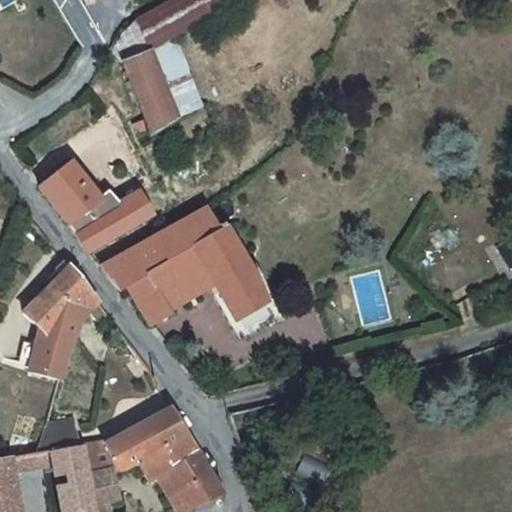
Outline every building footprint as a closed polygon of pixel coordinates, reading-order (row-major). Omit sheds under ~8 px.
[(122,63),(149,52),(176,119),(201,108),(172,36),(216,12),(227,6),(223,0),(173,0),(134,21),(122,32),(111,51),(122,63)] [(176,119),(149,52),(122,63),(150,134),(176,119)] [(71,163),(39,188),(75,235),(86,252),(88,253),(152,215),(138,192),(117,204),(119,208),(111,213),(99,199),(71,163)] [(108,192),(99,199),(111,213),(119,208),(117,204),(108,192)] [(202,211),(100,268),(120,292),(127,288),(149,326),(170,314),(169,313),(160,299),(205,273),(213,288),(212,289),(242,341),(272,323),(267,309),(255,278),(225,226),(215,232),(202,211)] [(511,245),(500,253),(511,275),(511,245)] [(64,261),(44,281),(50,286),(68,266),(64,261)] [(82,319),(97,302),(68,266),(50,286),(22,314),(38,328),(67,354),(82,319)] [(205,273),(160,299),(169,313),(182,306),(178,299),(197,289),(201,295),(213,288),(205,273)] [(197,289),(178,299),(182,306),(201,295),(197,289)] [(274,306),(267,309),(272,323),(273,324),(279,321),(274,306)] [(38,328),(27,372),(59,380),(67,354),(38,328)] [(79,446),(80,449),(84,448),(89,477),(112,473),(125,470),(136,463),(187,433),(171,408),(105,444),(102,442),(79,446)] [(48,422),(38,455),(80,449),(79,446),(74,417),(48,422)] [(187,433),(136,463),(148,482),(163,474),(167,481),(175,495),(168,499),(174,511),(184,511),(224,494),(212,473),(187,433)] [(0,460),(0,511),(11,511),(11,510),(19,508),(14,474),(58,467),(65,511),(96,511),(95,508),(95,507),(89,477),(84,448),(80,449),(38,455),(0,460)] [(112,473),(89,477),(95,507),(118,501),(112,473)] [(167,481),(160,485),(168,499),(175,495),(167,481)]
